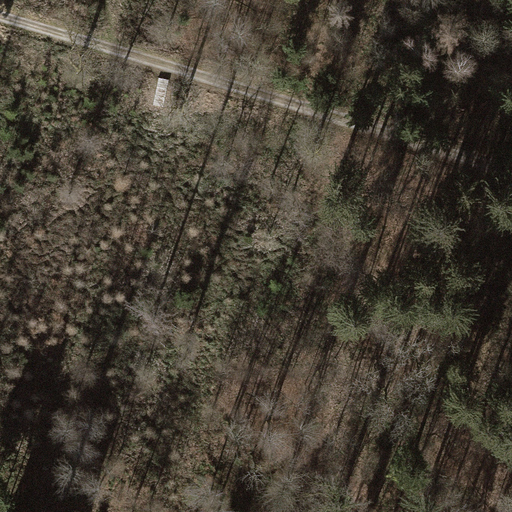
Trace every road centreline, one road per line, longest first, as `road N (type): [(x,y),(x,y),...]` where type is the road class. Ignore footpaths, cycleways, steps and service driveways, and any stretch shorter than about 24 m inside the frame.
road 1 (track): [(0,14),(511,160)]
road 2 (motorway): [(0,490),(511,400)]
road 3 (motorway): [(511,161),(0,243)]
